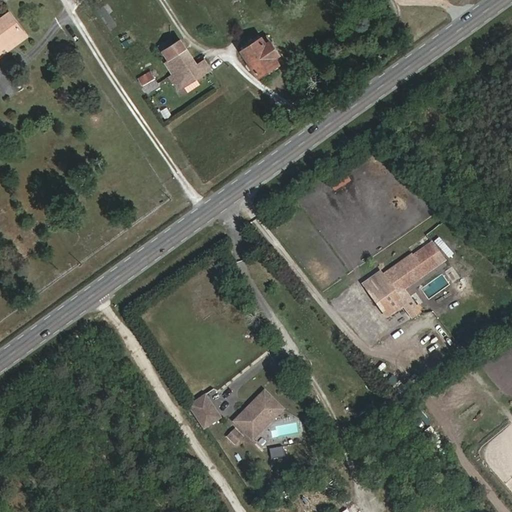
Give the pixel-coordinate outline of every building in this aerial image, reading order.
[(0,57),(29,37),(12,12),(0,20),(0,57)] [(267,41),(263,36),(241,51),(261,79),(283,65),(280,60),(284,56),(272,37),(267,41)] [(205,73),(182,39),(163,52),(169,60),(165,62),(173,74),(170,76),(179,91),(205,73)] [(160,75),(156,69),(140,80),(148,94),(161,87),(156,79),(160,75)] [(446,258),(436,243),(387,277),(398,291),(405,286),(446,258)] [(401,296),(398,291),(387,277),(383,271),(369,281),(392,312),(406,302),(401,296)] [(409,291),(405,286),(398,291),(401,296),(409,291)] [(421,308),(409,291),(401,296),(406,302),(414,313),(421,308)] [(268,390),(238,421),(251,433),(268,417),(273,423),(287,409),(268,390)] [(208,393),(191,404),(207,427),(212,424),(204,411),(215,404),(208,393)] [(212,424),(223,417),(215,404),(204,411),(212,424)] [(273,423),(268,417),(251,433),(257,439),(273,423)] [(235,426),(225,436),(236,446),(245,437),(235,426)]
